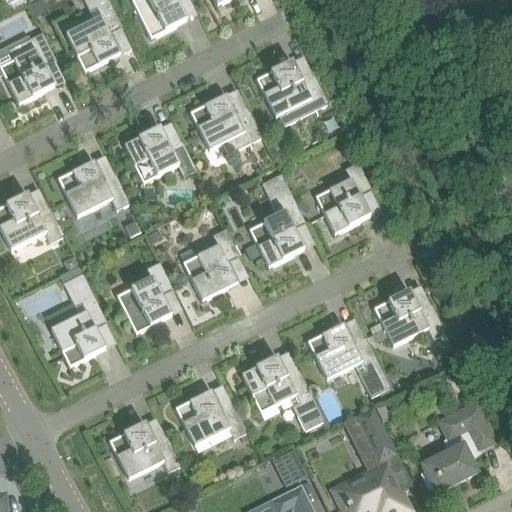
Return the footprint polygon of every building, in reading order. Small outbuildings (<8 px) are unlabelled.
[(0,0),(4,9),(21,0),(0,0)] [(85,75),(111,62),(121,57),(111,37),(123,31),(107,0),(82,0),(94,23),(66,37),(85,75)] [(139,0),(132,4),(142,24),(151,42),(177,29),(187,24),(185,20),(177,4),(185,0),(139,0)] [(212,0),(217,9),(234,0),(212,0)] [(42,1),(30,7),(35,19),(48,13),(42,1)] [(0,71),(19,108),(44,95),(54,90),(44,71),(57,64),(43,36),(8,53),(13,64),(0,70),(0,71)] [(302,85),(294,69),(292,65),(257,83),(276,121),(279,119),(284,129),(329,107),(315,78),(302,85)] [(236,118),(228,102),(226,98),(190,116),(209,154),(223,147),(228,157),(263,140),(249,112),(236,118)] [(170,151),(162,136),(160,131),(124,149),(143,187),(178,170),(183,180),(197,173),(182,145),(170,151)] [(104,184),(96,169),(94,165),(58,182),(77,220),(112,203),(117,213),(131,207),(116,178),(104,184)] [(334,238),(360,225),(370,220),(360,201),(373,194),(358,166),(345,173),(350,183),(315,201),(334,238)] [(268,271),(294,258),(304,253),(294,234),(307,227),(281,177),(262,187),(278,219),(249,233),(256,246),(259,253),(261,257),(268,271)] [(38,217),(30,202),(28,198),(0,211),(0,231),(11,253),(46,236),(51,246),(64,240),(50,211),(38,217)] [(135,224),(125,229),(130,240),(140,234),(135,224)] [(202,304),(228,291),(238,286),(228,267),(240,261),(226,232),(213,239),(218,249),(183,267),(202,304)] [(159,233),(147,238),(151,246),(163,241),(159,233)] [(256,246),(245,251),(250,262),(261,257),(259,253),(256,246)] [(73,259),(64,264),(68,274),(78,269),(73,259)] [(136,338),(162,325),(172,320),(162,300),(174,294),(160,265),(146,272),(152,282),(117,300),(136,338)] [(73,306),(44,320),(51,333),(70,371),(95,358),(105,353),(103,349),(96,333),(97,332),(106,328),(108,327),(99,309),(83,277),(79,269),(78,269),(69,274),(59,278),(63,287),(73,306)] [(419,314),(412,299),(410,294),(374,312),(380,325),(384,332),(373,338),(371,338),(374,343),(379,345),(388,340),(393,350),(427,333),(433,343),(446,336),(432,308),(419,314)] [(380,325),(369,330),(373,338),(384,332),(380,325)] [(353,347),(346,332),(343,327),(333,332),(308,345),(327,383),(355,369),(371,401),(380,396),(383,404),(395,398),(391,391),(366,341),(353,347)] [(469,362),(458,368),(468,388),(480,382),(473,369),(479,366),(476,358),(474,359),(469,362)] [(287,380),(279,365),(277,361),(242,379),(261,416),(289,402),(305,434),(325,424),(300,374),(287,380)] [(449,373),(442,377),(446,384),(453,381),(449,373)] [(221,414),(213,398),(211,394),(175,412),(194,450),(229,432),(234,443),(248,436),(233,407),(221,414)] [(424,475),(421,477),(429,493),(432,491),(435,497),(448,491),(465,482),(478,476),(472,463),(480,456),(479,454),(483,452),(497,444),(488,427),(478,405),(463,412),(448,420),(457,438),(446,444),(445,444),(448,455),(421,469),(424,475)] [(388,407),(377,412),(382,423),(393,418),(388,407)] [(339,494),(338,495),(339,496),(340,500),(346,510),(342,511),(405,511),(404,509),(388,477),(403,469),(373,411),(355,420),(343,426),(345,429),(360,459),(361,460),(366,471),(367,472),(370,479),(352,488),(339,494)] [(155,447),(147,431),(145,427),(109,445),(128,483),(163,466),(168,476),(182,469),(167,440),(155,447)] [(293,452),(272,464),(285,489),(307,478),(293,452)] [(311,511),(301,490),(272,504),(275,511),(311,511)]
